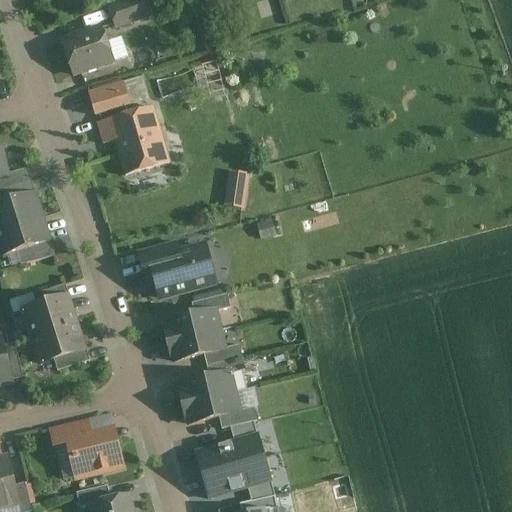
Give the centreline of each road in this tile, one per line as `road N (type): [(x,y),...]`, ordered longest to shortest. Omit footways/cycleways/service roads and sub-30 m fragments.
road 1 (residential): [(41,103),(139,393)]
road 2 (residential): [(139,393),(0,427)]
road 3 (residential): [(139,393),(171,511)]
